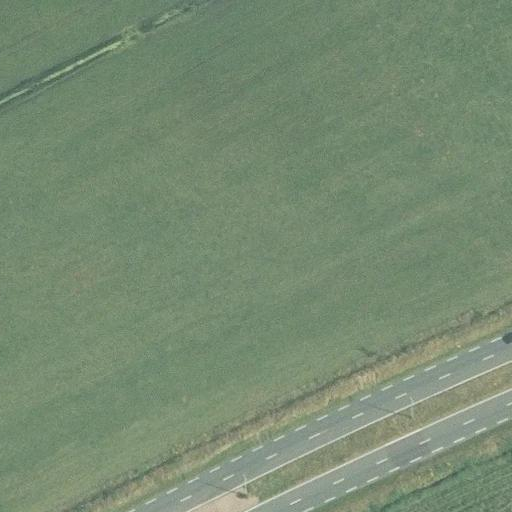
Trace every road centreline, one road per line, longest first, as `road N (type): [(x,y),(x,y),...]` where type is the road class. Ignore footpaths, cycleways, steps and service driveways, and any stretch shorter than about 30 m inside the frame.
road 1 (primary): [(511,349),(165,511)]
road 2 (primary): [(282,511),(511,406)]
